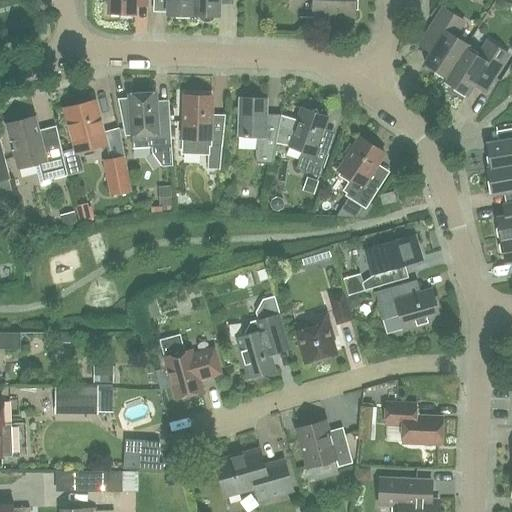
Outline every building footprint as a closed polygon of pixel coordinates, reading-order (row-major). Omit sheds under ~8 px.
[(136,14),(136,7),(149,8),(149,0),(109,0),(109,13),(136,14)] [(193,16),(193,0),(167,0),(167,15),(193,16)] [(193,0),(193,16),(194,16),(194,12),(199,12),(199,16),(200,20),(204,22),(209,22),(213,21),(215,16),(215,13),(219,13),(219,0),(193,0)] [(354,0),(314,0),(314,14),(354,16),(354,0)] [(443,9),(428,32),(419,47),(431,54),(425,63),(446,77),(444,80),(445,81),(467,46),(454,37),(463,22),(443,9)] [(467,95),(473,85),(485,92),(494,78),(508,55),(488,42),(478,57),(465,49),(468,46),(467,46),(445,81),(467,95)] [(156,93),(129,94),(129,98),(118,99),(125,136),(132,135),(132,140),(132,143),(134,145),(136,147),(138,148),(150,147),(171,146),(170,119),(157,120),(156,93)] [(208,169),(220,170),(222,146),(211,145),(212,97),(184,96),(183,154),(208,155),(208,169)] [(276,144),(281,115),(267,115),(268,110),(261,109),(262,98),(238,98),(237,137),(257,138),(256,163),(272,164),(276,144)] [(76,151),(106,144),(95,101),(65,109),(76,151)] [(331,145),(320,141),(328,118),(319,114),(316,109),(311,112),(302,108),(298,120),(281,115),(276,144),(288,146),(302,151),(296,168),(320,176),(331,145)] [(42,147),(34,117),(7,124),(19,168),(35,164),(41,186),(50,184),(49,180),(68,175),(60,142),(42,147)] [(359,137),(353,147),(350,144),(345,153),(348,155),(338,171),(354,181),(345,196),(366,209),(381,185),(369,178),(385,153),(359,137)] [(488,170),(511,165),(511,140),(487,145),(491,169),(488,169),(488,170)] [(0,181),(9,179),(0,143),(0,181)] [(111,194),(130,191),(124,157),(105,161),(111,194)] [(511,165),(488,170),(492,194),(511,190),(511,165)] [(314,195),(319,182),(309,179),(304,191),(314,195)] [(160,207),(171,207),(171,187),(159,187),(160,207)] [(383,205),(396,202),(394,192),(380,195),(383,205)] [(75,208),(79,224),(94,220),(91,208),(89,209),(87,204),(75,208)] [(78,223),(75,212),(61,215),(64,227),(78,223)] [(511,214),(504,216),(497,218),(499,226),(496,230),(497,237),(501,240),(511,238),(511,214)] [(422,257),(416,238),(405,241),(404,238),(364,250),(372,275),(373,275),(362,283),(364,291),(403,280),(399,267),(412,263),(411,260),(422,257)] [(511,238),(501,240),(501,242),(499,245),(500,253),(504,255),(505,263),(511,262),(511,238)] [(284,283),(289,275),(280,269),(275,277),(284,283)] [(267,281),(264,271),(257,273),(259,284),(267,281)] [(431,290),(402,299),(398,286),(375,292),(383,320),(400,315),(404,329),(440,319),(438,312),(442,311),(437,296),(433,298),(431,290)] [(337,324),(351,320),(343,293),(329,297),(337,324)] [(357,295),(347,297),(350,309),(360,306),(357,295)] [(243,335),(236,337),(248,379),(276,371),(271,356),(290,350),(288,341),(275,296),(262,300),(256,312),(258,320),(250,322),(243,335)] [(146,321),(160,317),(156,302),(142,306),(146,321)] [(306,362),(335,354),(331,339),(334,338),(327,314),(315,317),(318,326),(298,332),(306,362)] [(7,349),(20,349),(20,333),(7,334),(7,349)] [(221,374),(214,349),(193,355),(192,350),(164,358),(176,399),(203,391),(200,380),(221,374)] [(113,368),(94,368),(94,385),(113,385),(113,368)] [(98,415),(98,387),(55,386),(55,414),(98,415)] [(0,458),(3,458),(3,456),(12,456),(11,424),(4,424),(3,400),(0,400),(0,458)] [(441,443),(442,418),(415,417),(416,404),(386,403),(386,424),(403,425),(403,442),(441,443)] [(360,423),(375,424),(376,408),(362,407),(360,423)] [(330,438),(326,421),(297,429),(307,467),(336,460),(338,467),(353,463),(345,434),(330,438)] [(256,487),(259,499),(292,490),(284,461),(264,467),(259,450),(216,462),(216,465),(214,468),(217,477),(220,479),(225,496),(256,487)] [(371,468),(359,467),(358,481),(370,481),(371,468)] [(121,492),(121,471),(56,471),(56,492),(121,492)] [(438,511),(439,501),(432,501),(433,480),(420,480),(380,478),(379,506),(392,506),(391,511),(438,511)] [(13,509),(13,501),(0,501),(0,511),(30,511),(31,509),(13,509)]
